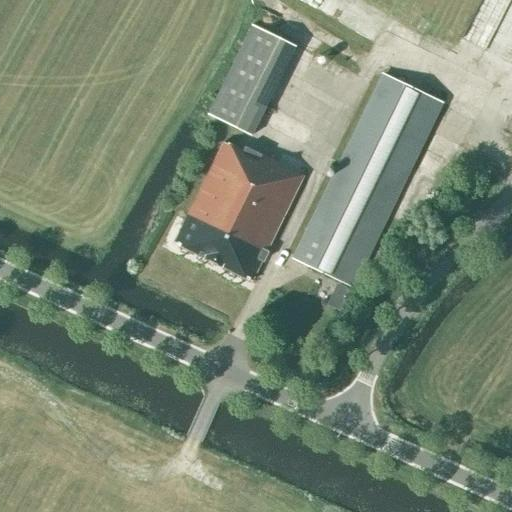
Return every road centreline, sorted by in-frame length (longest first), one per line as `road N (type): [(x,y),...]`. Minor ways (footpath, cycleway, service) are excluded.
road 1 (unclassified): [(346,428),(0,271)]
road 2 (unclassified): [(346,428),(389,331),(511,192)]
road 3 (track): [(189,446),(170,470),(129,472),(39,390),(0,371)]
road 4 (unclassified): [(511,504),(346,428)]
